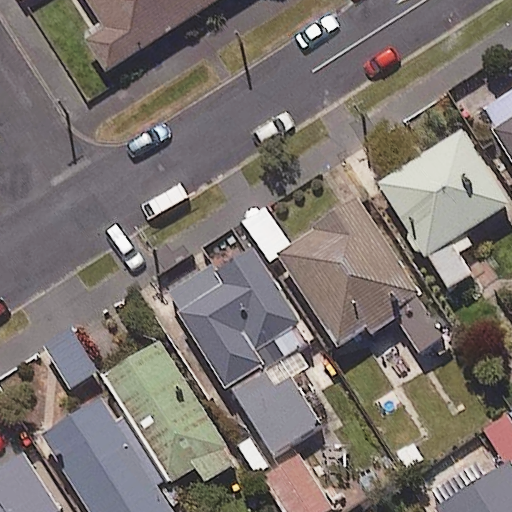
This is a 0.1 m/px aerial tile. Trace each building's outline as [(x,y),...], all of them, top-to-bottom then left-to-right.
[(234,0),(85,0),(109,38),(102,42),(122,73),(234,0)] [(479,282),(466,263),(481,253),(473,242),(511,216),(511,206),(467,139),(384,194),(453,298),(479,282)] [(511,140),(500,149),(511,165),(511,140)] [(299,256),(285,265),(347,359),(401,324),(426,362),(454,343),(366,211),(299,256)] [(285,265),(299,256),(270,213),(246,228),(275,272),(285,265)] [(323,429),(293,381),(310,370),(301,355),(314,348),(260,260),(216,287),(209,276),(174,298),(273,459),(323,429)] [(239,469),(163,348),(108,383),(174,488),(197,473),(207,488),(239,469)] [(170,511),(102,405),(44,442),(88,511),(170,511)] [(511,415),(483,433),(509,476),(511,473),(511,415)] [(0,511),(60,511),(25,456),(0,471),(0,511)] [(335,511),(304,463),(268,486),(284,511),(335,511)] [(511,511),(511,480),(460,511),(511,511)]
